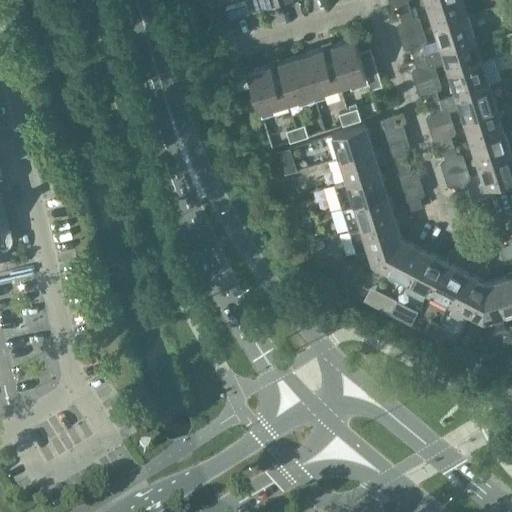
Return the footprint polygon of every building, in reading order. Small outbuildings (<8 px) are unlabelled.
[(253,0),(256,8),(254,9),(254,11),(270,6),(270,4),(268,5),(267,2),(272,0),(253,0)] [(400,11),(411,7),(408,0),(402,0),(397,2),(400,11)] [(463,0),(434,0),(429,2),(436,25),(468,15),(463,0)] [(229,19),(250,12),(250,10),(249,11),(246,1),(227,8),(229,17),(229,19)] [(411,7),(400,11),(403,20),(414,17),(411,7)] [(218,11),(208,15),(211,24),(221,21),(218,11)] [(443,48),(476,37),(468,15),(436,25),(438,33),(443,48)] [(323,47),(303,54),(315,93),(368,76),(366,71),(363,61),(360,52),(356,37),(334,44),(333,41),(322,44),(323,47)] [(414,56),(417,65),(429,62),(432,64),(446,59),(450,70),(483,60),(476,37),(443,48),(426,53),(414,56)] [(411,47),(414,56),(426,53),(423,44),(411,47)] [(363,61),(374,58),(371,49),(360,52),(363,61)] [(271,64),(249,71),(261,110),(315,93),(303,54),(282,61),(280,57),(270,61),(271,64)] [(363,61),(366,71),(377,67),(374,58),(363,61)] [(457,93),(490,83),(483,60),(450,70),(457,93)] [(369,80),(380,76),(377,67),(366,71),(368,76),(369,80)] [(245,72),(234,76),(238,90),(250,86),(245,72)] [(383,85),(380,76),(369,80),(372,89),(383,85)] [(465,116),(497,106),(490,83),(457,93),(440,99),(429,102),(432,111),(443,108),(447,110),(461,105),(465,116)] [(426,93),(429,102),(440,99),(438,90),(426,93)] [(472,139),(505,129),(497,106),(465,116),(472,139)] [(349,110),(353,122),(362,119),(358,107),(349,110)] [(353,122),(349,110),(341,113),(344,124),(353,122)] [(394,114),(383,117),(386,127),(397,123),(394,114)] [(333,133),(340,156),(373,146),(366,123),(333,133)] [(297,127),(301,138),(310,136),(306,124),(297,127)] [(301,138),(297,127),(288,130),(292,141),(301,138)] [(479,162),(511,151),(505,129),(472,139),(479,162)] [(444,148),(455,145),(452,136),(441,139),(444,148)] [(455,145),(444,148),(446,157),(458,154),(455,145)] [(348,179),(380,169),(373,146),(340,156),(348,179)] [(289,147),(278,151),(281,160),(292,156),(289,147)] [(398,164),(409,160),(406,151),(395,155),(398,164)] [(479,162),(487,186),(511,177),(511,151),(479,162)] [(409,160),(398,164),(400,173),(412,169),(409,160)] [(348,179),(336,183),(343,206),(388,192),(380,169),(348,179)] [(467,182),(455,186),(458,195),(470,191),(467,182)] [(12,240),(12,238),(12,236),(0,186),(0,247),(2,248),(4,247),(7,246),(8,245),(9,244),(10,243),(11,241),(12,240)] [(343,206),(350,229),(395,215),(388,192),(343,206)] [(424,206),(421,197),(409,200),(412,210),(424,206)] [(357,251),(366,249),(366,248),(368,248),(402,238),(395,215),(350,229),(357,251)] [(368,248),(366,248),(366,249),(371,264),(385,271),(386,269),(407,280),(423,249),(402,238),(368,248)] [(323,240),(311,244),(316,259),(328,255),(323,240)] [(511,246),(511,243),(501,246),(505,257),(511,255),(511,246)] [(429,291),(445,260),(423,249),(407,280),(429,291)] [(451,302),(466,271),(445,260),(429,291),(451,302)] [(472,313),(488,282),(466,271),(451,302),(472,313)] [(488,282),(472,313),(471,315),(484,321),(499,317),(499,315),(511,310),(511,279),(510,275),(488,282)] [(391,313),(396,303),(388,298),(382,309),(391,313)] [(396,303),(391,313),(399,318),(404,307),(396,303)] [(433,335),(439,325),(430,320),(425,331),(433,335)] [(439,325),(433,335),(442,340),(447,329),(439,325)]
